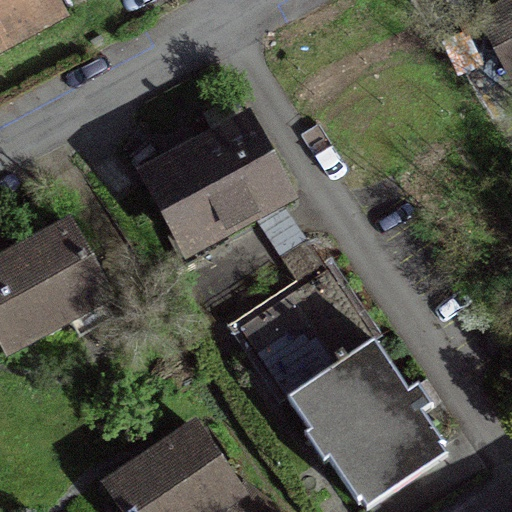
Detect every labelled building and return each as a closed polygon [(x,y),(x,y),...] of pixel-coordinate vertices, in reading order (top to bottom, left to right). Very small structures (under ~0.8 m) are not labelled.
[(0,0),(0,50),(60,18),(50,0),(0,0)] [(511,8),(479,26),(508,82),(511,79),(511,8)] [(283,203),(243,127),(145,180),(191,265),(225,246),(220,237),(283,203)] [(26,256),(21,247),(0,257),(0,346),(3,352),(102,298),(67,233),(26,256)] [(440,453),(442,452),(420,419),(430,412),(414,389),(405,396),(306,248),(280,266),(298,293),(237,333),(355,510),(356,507),(439,451),(440,453)] [(234,493),(194,435),(107,494),(119,511),(262,511),(236,492),(234,493)]
